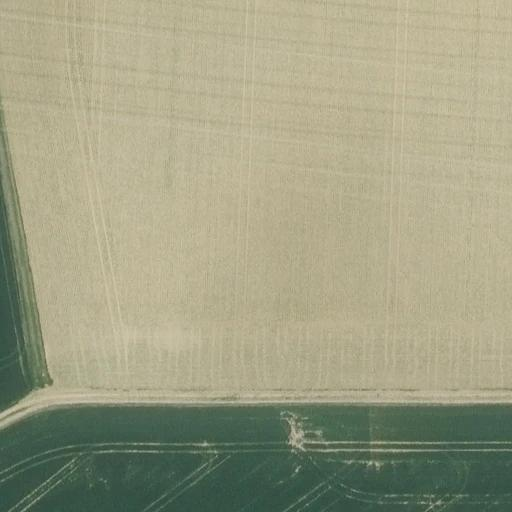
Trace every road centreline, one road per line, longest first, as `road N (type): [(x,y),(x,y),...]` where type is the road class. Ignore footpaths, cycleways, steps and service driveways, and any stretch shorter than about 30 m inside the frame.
road 1 (track): [(511,399),(41,402),(0,425)]
road 2 (track): [(0,136),(41,402)]
